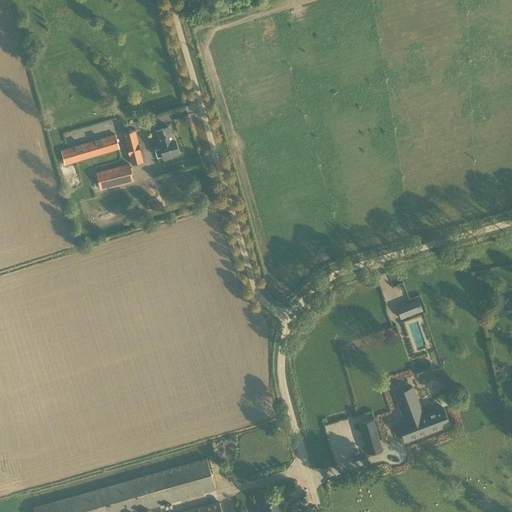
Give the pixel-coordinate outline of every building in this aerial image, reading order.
[(139,40),(122,44),(141,108),(158,103),(139,40)] [(173,141),(169,127),(156,131),(160,144),(159,144),(161,149),(155,151),(157,157),(163,156),(164,159),(173,156),(173,154),(179,153),(175,140),(173,141)] [(132,165),(142,162),(134,132),(124,134),(132,165)] [(65,164),(118,148),(115,136),(61,151),(65,164)] [(100,190),(133,181),(129,165),(96,174),(100,190)] [(418,298),(396,307),(401,320),(423,311),(418,298)] [(433,372),(432,371),(429,361),(414,367),(417,377),(433,372)] [(350,385),(353,395),(345,397),(349,413),(370,408),(363,382),(350,385)] [(422,417),(411,388),(396,394),(406,423),(398,426),(404,441),(450,424),(444,408),(422,417)] [(374,420),(360,424),(369,454),(382,450),(374,420)] [(32,511),(134,511),(149,508),(150,511),(221,511),(219,503),(188,511),(161,511),(159,504),(215,488),(210,470),(207,459),(70,498),(56,502),(31,509),(32,511)] [(284,511),(280,500),(259,506),(261,511),(284,511)]
